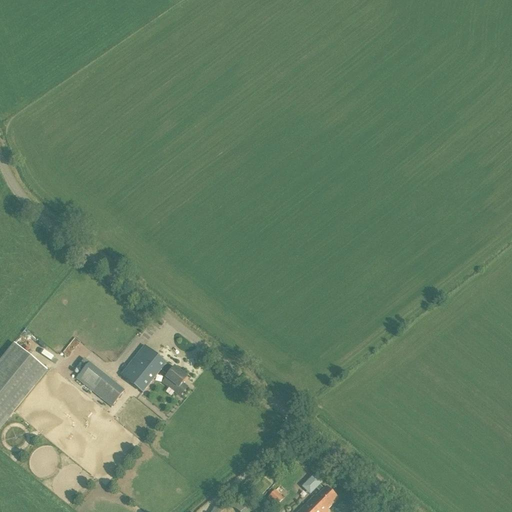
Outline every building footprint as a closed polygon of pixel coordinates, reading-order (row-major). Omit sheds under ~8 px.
[(0,428),(47,371),(14,344),(0,361),(0,428)] [(174,370),(167,364),(168,364),(145,346),(121,376),(143,394),(162,371),(168,377),(163,384),(180,398),(188,387),(183,383),(187,377),(175,368),(174,370)] [(90,363),(86,359),(79,367),(83,371),(76,379),(112,408),(125,391),(90,363)] [(324,489),(320,485),(321,483),(314,477),(304,487),(310,493),(316,488),(321,493),(316,498),(315,496),(299,511),(329,511),(330,511),(328,510),(338,499),(327,487),(324,489)] [(279,490),(271,498),(280,508),(289,500),(279,490)]
